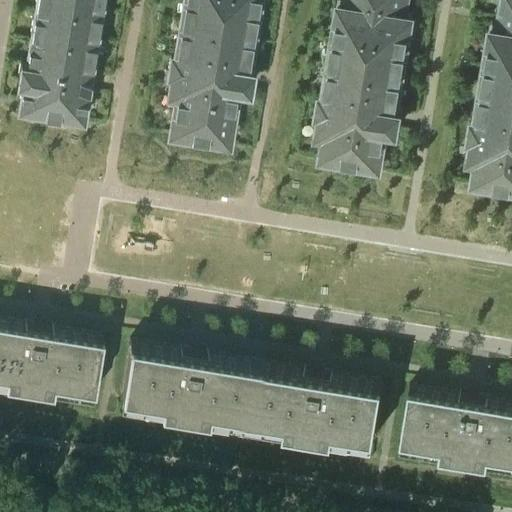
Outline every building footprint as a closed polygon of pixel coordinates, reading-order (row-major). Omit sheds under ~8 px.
[(83,116),(101,0),(34,0),(25,58),(20,57),(17,77),(22,78),(18,105),(83,116)] [(183,0),(175,51),(170,51),(166,72),(171,73),(168,91),(175,93),(169,130),(227,140),(237,84),(248,86),(252,64),(248,63),(258,0),(183,0)] [(401,105),(397,105),(411,13),(404,12),(405,0),(346,0),(346,3),(339,2),(324,93),(319,92),(316,114),(320,114),(317,132),(325,134),(321,155),(379,164),(385,125),(397,127),(401,105)] [(511,0),(502,0),(498,28),(490,27),(475,118),(471,117),(467,139),(472,139),(469,158),(476,159),(473,180),(511,186),(511,0)] [(511,451),(511,397),(410,381),(383,376),(129,335),(103,331),(0,314),(0,367),(6,369),(5,378),(53,386),(54,377),(94,384),(121,388),(161,394),(160,403),(208,411),(209,402),(287,415),(285,424),(333,431),(335,422),(374,430),(401,434),(441,440),(440,449),(488,457),(490,448),(511,451)]
